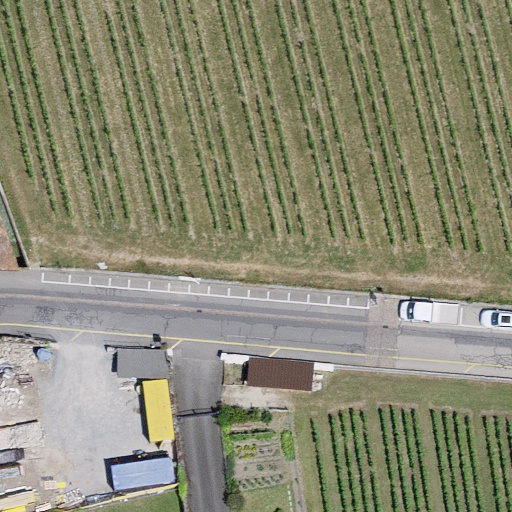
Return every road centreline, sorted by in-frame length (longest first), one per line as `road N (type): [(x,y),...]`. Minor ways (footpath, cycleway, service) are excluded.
road 1 (residential): [(192,320),(511,345)]
road 2 (residential): [(0,305),(192,320)]
road 3 (residential): [(214,511),(192,320)]
